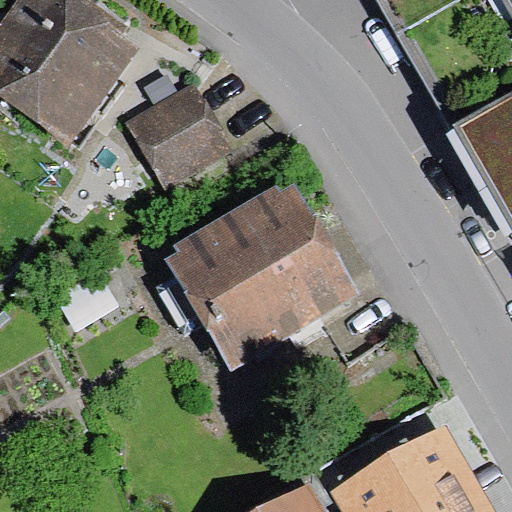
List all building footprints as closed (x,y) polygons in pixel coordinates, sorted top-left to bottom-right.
[(25,0),(0,32),(0,89),(67,142),(153,33),(110,0),(25,0)] [(511,0),(498,0),(511,24),(511,0)] [(194,92),(134,122),(166,185),(226,155),(194,92)] [(511,105),(461,135),(511,225),(511,105)] [(181,270),(232,363),(369,289),(318,196),(181,270)] [(477,511),(423,412),(333,461),(360,511),(477,511)] [(331,511),(319,488),(272,511),(331,511)]
